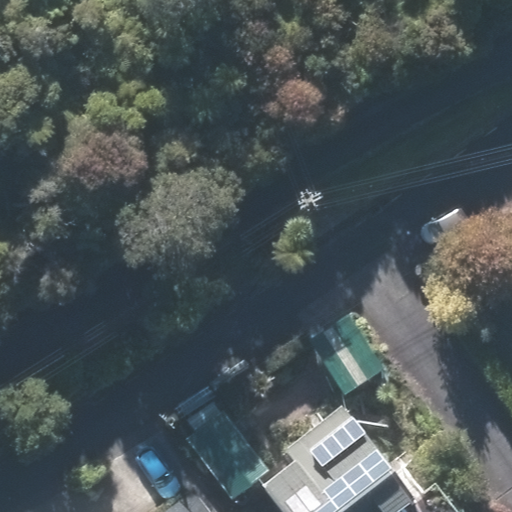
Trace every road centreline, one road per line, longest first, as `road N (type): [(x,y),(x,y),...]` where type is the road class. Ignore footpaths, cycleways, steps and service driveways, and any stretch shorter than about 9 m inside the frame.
road 1 (residential): [(511,154),(0,492)]
road 2 (residential): [(0,378),(511,87)]
